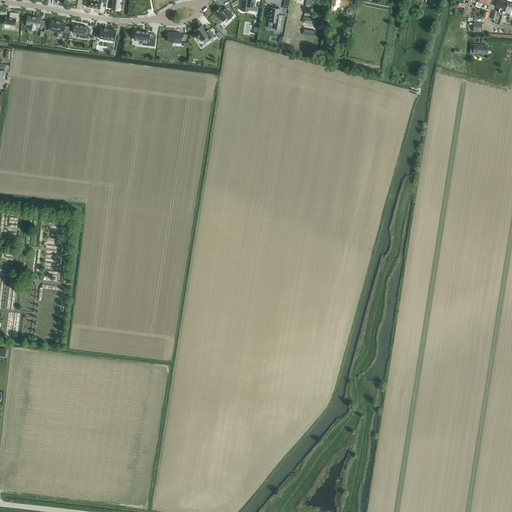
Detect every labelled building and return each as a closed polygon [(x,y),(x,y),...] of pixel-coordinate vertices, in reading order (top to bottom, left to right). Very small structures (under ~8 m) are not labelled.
[(85,0),(85,3),(87,3),(86,6),(99,9),(101,2),(105,3),(106,0),(105,0),(85,0)] [(107,0),(107,3),(111,4),(110,9),(120,10),(121,5),(119,4),(120,1),(121,1),(121,0),(107,0)] [(242,0),(241,10),(248,11),(249,6),(254,7),(255,0),(242,0)] [(331,0),(331,5),(332,5),(331,8),(332,10),(333,11),(334,11),(336,10),(336,9),(337,6),(339,6),(339,4),(349,6),(349,1),(346,1),(346,0),(331,0)] [(506,2),(500,0),(497,0),(495,7),(499,8),(498,12),(502,13),(506,2)] [(221,7),(214,13),(223,21),(227,18),(228,19),(233,15),(226,7),(224,10),(221,7)] [(268,12),(267,16),(269,16),(269,21),(274,22),(273,26),(273,28),(280,29),(281,24),(282,16),(279,15),(280,9),(271,8),(270,12),(268,12)] [(5,16),(4,25),(16,26),(17,18),(18,18),(19,13),(11,12),(10,17),(5,16)] [(27,15),(26,25),(29,25),(28,28),(35,30),(36,26),(39,27),(39,26),(43,27),(45,21),(40,20),(41,17),(27,15)] [(49,27),(49,29),(52,29),(52,28),(52,27),(62,29),(61,31),(64,31),(64,30),(66,22),(51,19),(49,27)] [(473,28),(473,31),(481,31),(481,28),(481,23),(474,23),(473,23),(473,25),(473,28)] [(75,24),(73,33),(85,35),(85,38),(88,38),(90,28),(87,28),(87,27),(75,24)] [(196,32),(193,34),(197,39),(199,38),(201,40),(202,40),(208,36),(209,39),(214,35),(210,28),(209,29),(206,31),(204,28),(203,25),(194,30),(196,32)] [(98,29),(96,37),(99,37),(99,38),(115,41),(116,29),(101,27),(100,30),(98,29)] [(303,33),(303,34),(315,36),(316,30),(304,28),(303,33)] [(135,30),(134,39),(142,40),(142,44),(155,46),(156,34),(150,34),(150,32),(135,30)] [(182,33),(168,32),(167,42),(181,43),(182,33)] [(474,44),(473,53),(486,54),(487,46),(474,44)]
